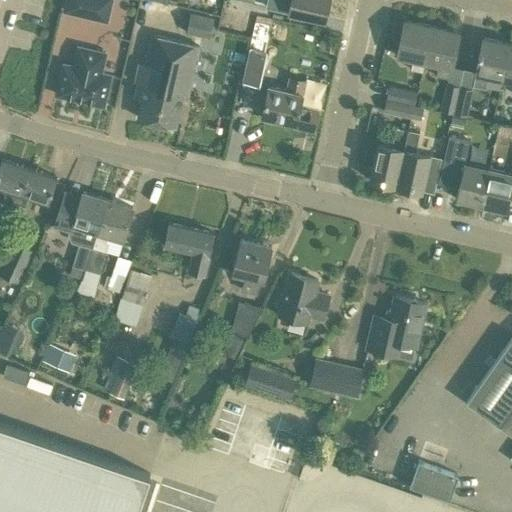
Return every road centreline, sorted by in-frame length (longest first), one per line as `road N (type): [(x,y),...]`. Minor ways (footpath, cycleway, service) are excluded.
road 1 (residential): [(323,201),(0,120)]
road 2 (residential): [(323,201),(366,0)]
road 3 (residential): [(511,245),(323,201)]
